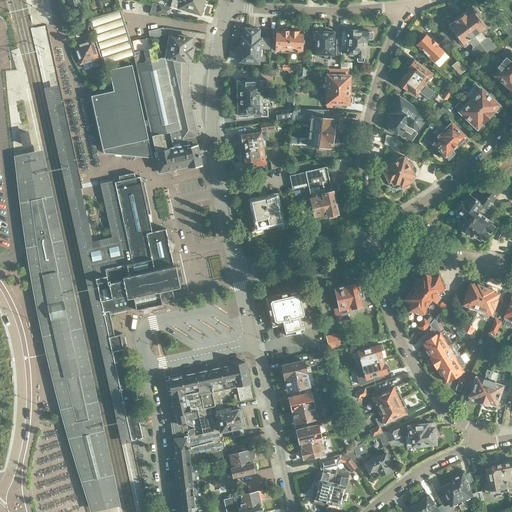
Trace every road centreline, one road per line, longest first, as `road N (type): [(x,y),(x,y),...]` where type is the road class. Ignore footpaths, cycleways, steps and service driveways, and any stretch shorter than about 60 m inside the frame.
road 1 (residential): [(237,271),(211,130),(228,7)]
road 2 (residential): [(368,245),(363,161),(371,107),(410,6)]
road 3 (residential): [(368,245),(385,304),(437,406),(486,441)]
road 4 (residential): [(511,129),(368,245)]
road 5 (residential): [(228,7),(410,6)]
road 6 (residential): [(293,511),(254,345)]
road 7 (residential): [(148,366),(166,511)]
road 8 (residential): [(368,245),(511,271)]
road 9 (residential): [(371,511),(424,469),(486,441)]
road 10 (residential): [(237,271),(368,245)]
